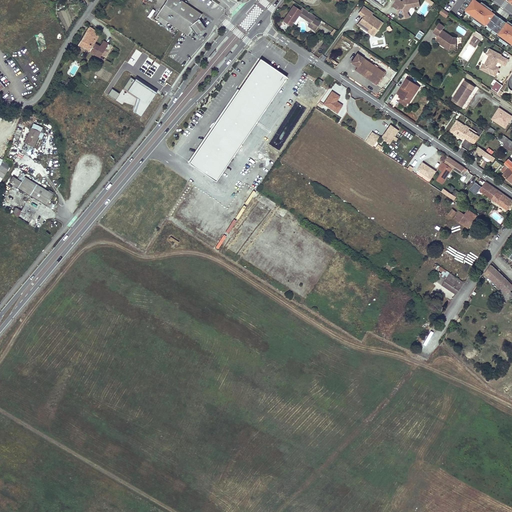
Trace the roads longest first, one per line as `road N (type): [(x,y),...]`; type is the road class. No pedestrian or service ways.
road 1 (track): [(511,406),(417,362),(348,343),(220,261),(182,251),(143,256),(108,243),(77,255),(0,360)]
road 2 (secondary): [(243,12),(0,315)]
road 3 (residential): [(307,55),(511,194)]
road 4 (residential): [(154,146),(219,190),(307,55)]
road 5 (secondary): [(0,329),(154,146)]
road 6 (secondary): [(154,146),(259,22)]
road 7 (residential): [(424,350),(511,225)]
road 8 (residential): [(0,102),(38,96),(97,0)]
